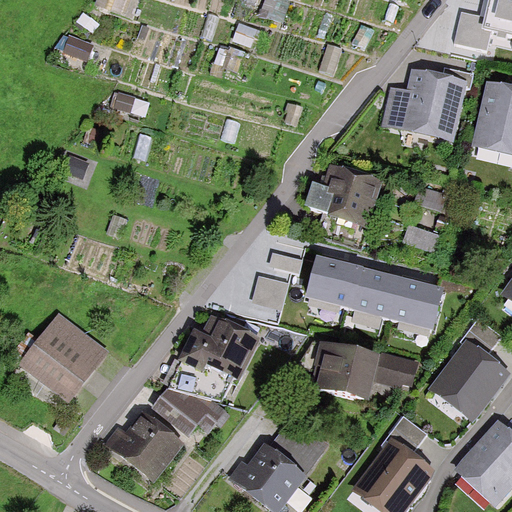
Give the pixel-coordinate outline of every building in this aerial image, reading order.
[(511,0),(488,0),(485,17),(461,11),(454,43),(487,51),(492,30),(511,34),(511,0)] [(395,87),(385,131),(462,147),(475,82),(420,70),(415,91),(395,87)] [(511,89),(491,85),(477,149),(511,156),(511,89)] [(397,182),(332,167),(325,193),(353,200),(346,227),(384,236),(397,182)] [(413,232),(410,246),(441,252),(443,238),(413,232)] [(278,258),(274,280),(299,286),(304,263),(278,258)] [(443,297),(321,267),(311,307),(433,337),(443,297)] [(289,315),(293,284),(261,280),(258,312),(289,315)] [(105,355),(59,319),(23,366),(68,402),(105,355)] [(213,343),(196,335),(170,388),(182,394),(221,403),(233,378),(237,380),(256,341),(222,325),(213,343)] [(503,380),(464,352),(434,394),(473,422),(503,380)] [(413,370),(320,354),(313,393),(367,403),(370,381),(410,388),(413,370)] [(120,433),(109,447),(154,483),(182,447),(144,417),(128,439),(120,433)] [(511,485),(511,440),(498,428),(459,472),(495,505),(511,485)] [(400,511),(429,475),(393,447),(358,493),(383,511),(400,511)] [(242,467),(231,483),(271,511),(279,511),(303,479),(265,451),(249,472),(242,467)]
